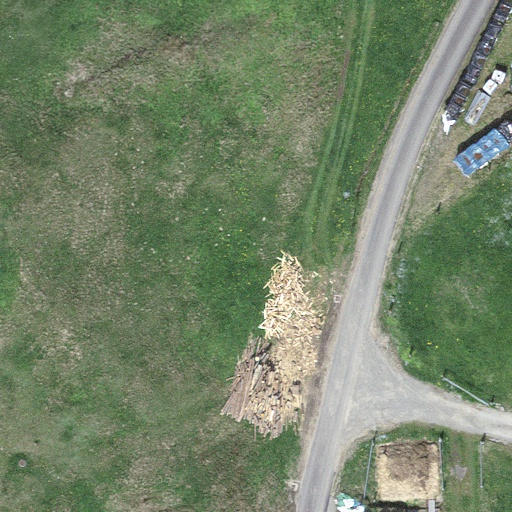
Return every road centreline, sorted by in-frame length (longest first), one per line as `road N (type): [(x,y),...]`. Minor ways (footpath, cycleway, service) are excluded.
road 1 (track): [(307,511),(380,213)]
road 2 (track): [(380,213),(478,0)]
